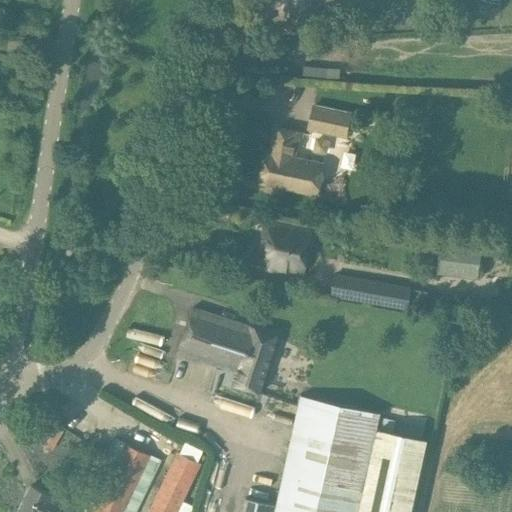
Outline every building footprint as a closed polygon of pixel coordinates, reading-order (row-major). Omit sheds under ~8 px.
[(350,114),(314,106),(309,129),(345,137),(350,114)] [(299,133),(275,128),(270,153),(267,152),(261,183),(316,195),(322,162),(294,156),(299,133)] [(421,205),(397,203),(395,220),(419,222),(421,205)] [(502,221),(490,209),(476,221),(488,234),(502,221)] [(311,232),(266,222),(258,263),(302,276),(311,232)] [(477,245),(442,240),(437,273),(473,278),(477,245)] [(433,294),(336,275),(332,295),(408,310),(409,300),(431,305),(433,294)] [(261,301),(271,304),(274,293),(264,290),(261,301)] [(279,335),(193,307),(178,355),(239,372),(234,385),(253,391),(260,393),(279,335)] [(381,414),(300,397),(278,503),(244,497),(240,511),(411,511),(427,439),(378,428),(381,414)] [(45,435),(57,441),(64,430),(51,423),(45,435)] [(136,511),(159,462),(114,441),(81,511),(136,511)] [(178,511),(182,504),(200,464),(176,453),(149,511),(178,511)] [(81,459),(74,474),(83,479),(90,464),(81,459)] [(70,511),(74,506),(31,485),(19,511),(70,511)]
